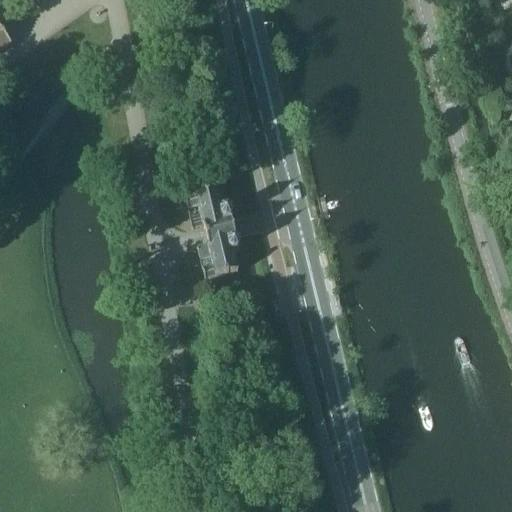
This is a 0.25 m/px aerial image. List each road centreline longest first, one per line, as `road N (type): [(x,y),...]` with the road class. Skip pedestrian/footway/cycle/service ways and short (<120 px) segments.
road 1 (secondary): [(371,511),(245,0)]
road 2 (tertiary): [(511,306),(421,0)]
